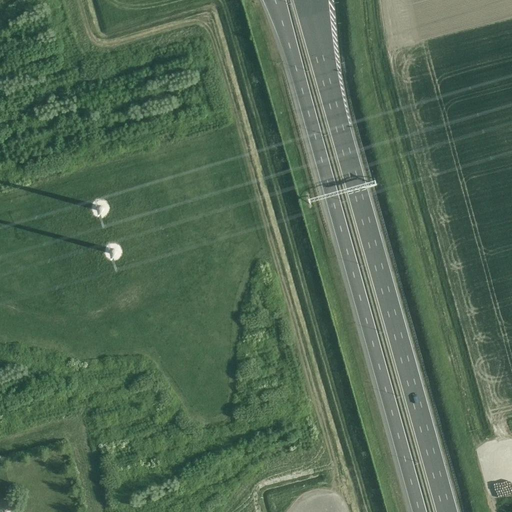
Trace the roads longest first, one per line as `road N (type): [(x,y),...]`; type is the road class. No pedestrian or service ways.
road 1 (trunk): [(274,0),(419,511)]
road 2 (trunk): [(445,511),(312,6)]
